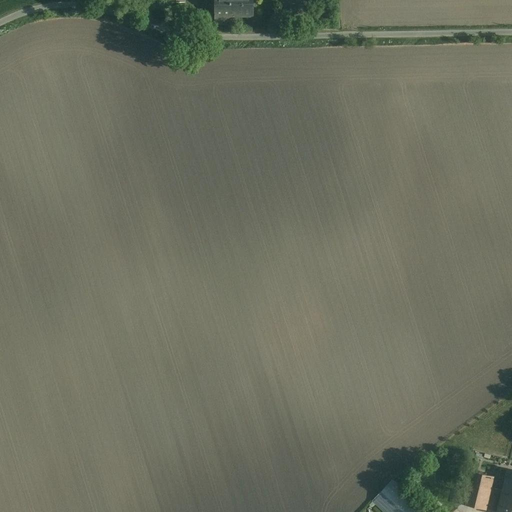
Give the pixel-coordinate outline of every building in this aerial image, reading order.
[(253,18),(252,0),(213,0),(214,28),(237,27),(237,18),(253,18)] [(511,470),(508,470),(503,491),(511,493),(511,470)] [(470,471),(462,504),(486,510),(494,477),(470,471)] [(426,511),(392,480),(373,501),(385,511),(426,511)] [(511,511),(511,493),(503,491),(497,511),(511,511)]
